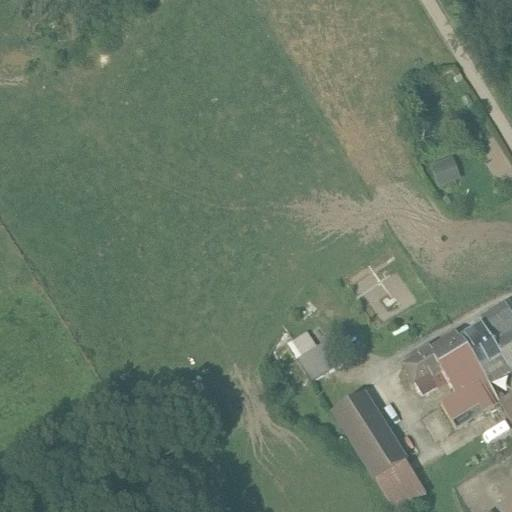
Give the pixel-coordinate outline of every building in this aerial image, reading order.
[(449,156),(426,165),(434,188),(457,179),(449,156)] [(511,320),(507,312),(482,328),(484,332),(463,345),(469,356),(483,377),(503,364),(490,342),(511,329),(511,320)] [(511,329),(490,342),(503,364),(511,377),(511,329)] [(308,340),(292,350),(302,366),(318,355),(308,340)] [(460,340),(430,358),(440,374),(469,356),(463,345),(460,340)] [(314,390),(345,372),(330,349),(300,368),(314,390)] [(469,356),(440,374),(443,379),(458,403),(445,412),(459,435),(502,408),(493,393),(483,377),(469,356)] [(430,358),(405,374),(417,395),(431,386),(443,379),(440,374),(430,358)] [(493,393),(511,380),(511,377),(503,364),(483,377),(493,393)] [(431,386),(417,395),(422,401),(435,393),(431,386)] [(363,400),(332,419),(375,487),(405,468),(363,400)] [(511,401),(502,408),(511,424),(511,401)] [(405,468),(375,487),(390,511),(411,511),(427,503),(405,468)]
